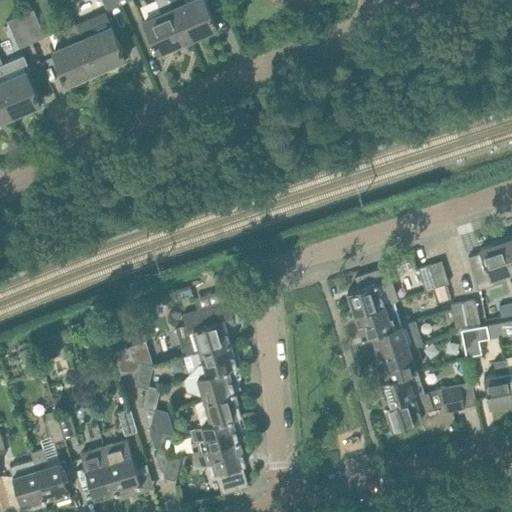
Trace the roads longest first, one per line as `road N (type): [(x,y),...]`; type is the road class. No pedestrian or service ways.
road 1 (residential): [(280,504),(264,287),(276,273),(511,194)]
road 2 (residential): [(0,192),(253,70),(380,21)]
road 3 (unclassified): [(280,504),(511,451)]
